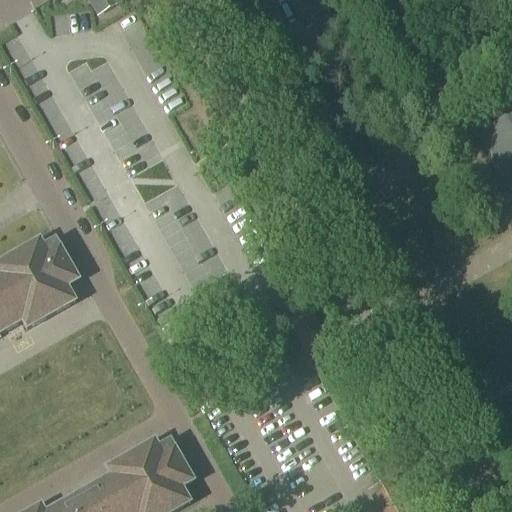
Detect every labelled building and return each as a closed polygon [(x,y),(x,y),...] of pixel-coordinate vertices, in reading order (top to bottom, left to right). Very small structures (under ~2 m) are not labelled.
[(87,0),(98,19),(103,16),(116,10),(115,9),(120,6),(116,0),(87,0)] [(511,117),(479,136),(511,193),(511,117)] [(0,338),(1,338),(22,326),(26,334),(75,306),(67,291),(78,284),(60,252),(59,252),(55,244),(44,251),(39,243),(0,265),(0,338)] [(298,321),(289,326),(308,359),(317,354),(321,360),(330,355),(326,349),(329,347),(310,314),(307,316),(304,310),(295,315),(298,321)] [(179,511),(190,506),(182,491),(193,485),(175,452),(174,453),(170,445),(159,451),(154,444),(105,472),(110,479),(83,495),(52,511),(42,511),(41,509),(34,511),(179,511)] [(374,491),(369,494),(378,511),(409,511),(392,481),(387,484),(386,482),(373,489),(374,491)]
